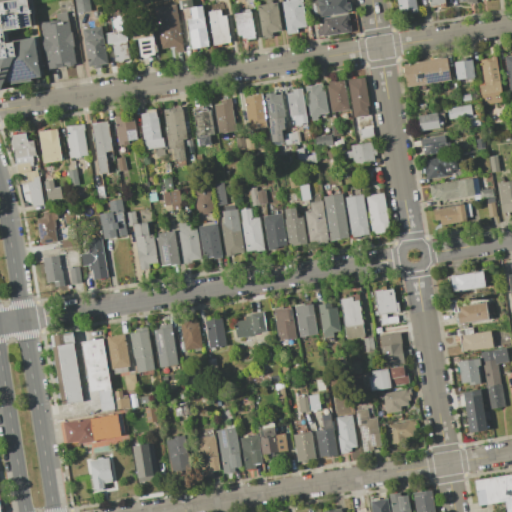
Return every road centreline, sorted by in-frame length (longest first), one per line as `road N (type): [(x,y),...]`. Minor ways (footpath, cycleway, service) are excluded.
road 1 (residential): [(511,25),(0,109)]
road 2 (residential): [(0,322),(403,257)]
road 3 (residential): [(157,511),(511,453)]
road 4 (tertiary): [(53,511),(0,192)]
road 5 (residential): [(414,266),(454,511)]
road 6 (residential): [(371,0),(411,245)]
road 7 (tertiary): [(0,357),(24,511)]
